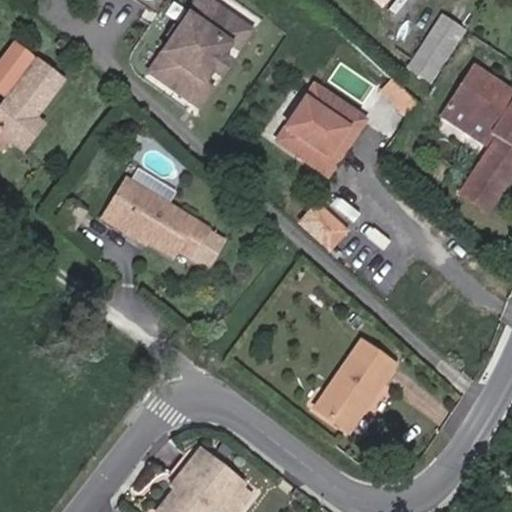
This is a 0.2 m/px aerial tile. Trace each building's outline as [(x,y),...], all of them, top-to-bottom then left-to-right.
[(229,63),(253,33),(212,0),(200,0),(180,25),(171,37),(145,68),(194,107),(209,88),(218,77),(224,70),(229,63)] [(438,13),(409,69),(438,84),(467,27),(438,13)] [(171,37),(180,25),(176,21),(166,33),(171,37)] [(246,58),(261,39),(253,33),(239,52),(246,58)] [(45,124),(36,118),(63,82),(13,45),(0,62),(0,94),(6,99),(0,107),(0,132),(24,151),(45,124)] [(224,70),(218,77),(226,84),(237,70),(229,63),(224,70)] [(511,154),(511,94),(474,69),(448,107),(497,140),(493,145),(460,195),(486,213),(507,182),(497,176),(511,154)] [(312,163),(351,109),(310,79),(271,133),(312,163)] [(202,114),(216,95),(217,95),(209,88),(194,107),(202,114)] [(493,145),(497,140),(448,107),(444,113),(493,145)] [(320,168),(359,115),(351,109),(312,163),(320,168)] [(511,154),(497,176),(507,182),(511,174),(511,154)] [(83,207),(100,218),(119,230),(123,224),(174,255),(178,248),(193,256),(209,229),(125,177),(116,192),(100,182),(83,207)] [(75,228),(45,205),(31,223),(62,246),(75,228)] [(365,397),(370,400),(393,366),(351,336),(305,403),(347,432),(364,408),(360,405),(365,397)] [(240,489),(242,484),(199,450),(192,458),(236,493),(240,489)] [(233,511),(248,494),(240,489),(236,493),(192,458),(170,485),(174,488),(154,511),(233,511)]
